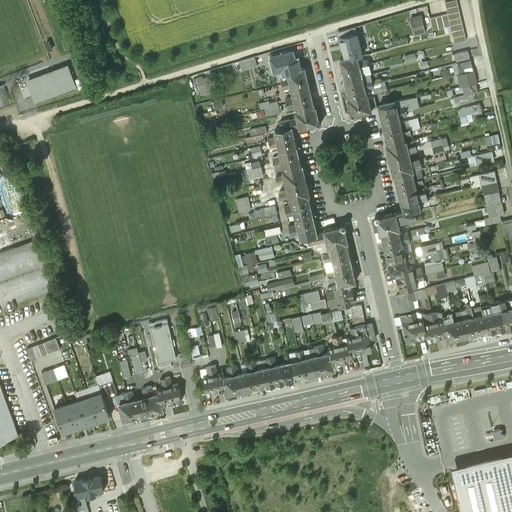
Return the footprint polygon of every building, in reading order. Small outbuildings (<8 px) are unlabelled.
[(457,0),(453,0),(445,2),(448,13),(430,17),(432,29),(450,25),(454,43),(466,40),(457,0)] [(421,14),(410,17),(414,35),(426,32),(421,14)] [(355,26),(339,31),(340,36),(357,32),(355,26)] [(357,32),(340,36),(342,48),(359,43),(357,32)] [(434,40),(427,42),(429,48),(436,46),(434,40)] [(301,48),(307,47),(306,42),(288,44),(288,51),(296,50),(297,57),(302,56),(301,48)] [(359,43),(342,48),(343,51),(344,51),(345,57),(345,58),(357,55),(362,54),(361,49),(369,47),(367,42),(359,43)] [(456,63),(471,59),(468,50),(451,54),(453,62),(456,61),(456,63)] [(270,57),(274,70),(282,68),(283,73),(288,72),(300,69),(300,68),(297,59),(294,60),(292,51),(270,57)] [(411,54),(404,55),(406,62),(412,60),(411,54)] [(357,55),(345,58),(345,57),(340,58),(341,64),(342,64),(342,68),(342,69),(360,65),(358,60),(357,55)] [(255,56),(240,61),(242,70),(258,65),(255,56)] [(457,74),(473,70),(471,59),(456,63),(452,64),(455,74),(457,74)] [(427,60),(420,62),(422,69),(429,67),(427,60)] [(360,65),(342,69),(343,72),(344,72),(345,78),(362,75),(361,70),(360,65)] [(47,74),(28,81),(30,87),(33,95),(35,101),(54,94),(54,93),(58,92),(76,86),(73,80),(70,72),(71,72),(68,66),(51,73),(52,75),(48,77),(47,74)] [(300,69),(288,72),(289,77),(290,81),(307,77),(305,67),(300,68),(300,69)] [(440,71),(442,77),(450,75),(449,69),(440,71)] [(473,70),(457,74),(460,87),(462,86),(476,83),(478,83),(474,70),(473,70)] [(362,75),(345,78),(346,85),(347,88),(364,84),(363,79),(362,75)] [(213,76),(203,78),(202,76),(197,78),(201,94),(214,91),(212,86),(215,85),(213,76)] [(307,77),(290,81),(292,86),(293,91),(310,87),(307,77)] [(476,83),(462,86),(465,95),(473,93),(478,92),(476,83)] [(364,84),(347,88),(348,92),(350,97),(350,98),(366,94),(366,93),(365,89),(364,84)] [(0,106),(11,102),(4,85),(0,86),(0,109),(1,109),(0,106)] [(310,87),(293,91),(294,96),(295,101),(312,97),(310,87)] [(366,94),(350,98),(350,97),(348,98),(351,110),(351,111),(350,112),(350,113),(351,115),(352,116),(354,116),(356,115),(356,113),(361,112),(372,110),(371,108),(369,97),(368,93),(366,93),(366,94)] [(465,95),(451,99),(453,107),(475,101),(473,93),(465,95)] [(374,96),(369,97),(371,108),(377,106),(374,96)] [(417,96),(396,101),(398,111),(406,110),(419,106),(417,96)] [(312,97),(295,101),(296,106),(297,110),(297,111),(314,106),(312,97)] [(396,101),(378,105),(378,106),(379,106),(380,112),(381,115),(398,111),(396,101)] [(480,103),(458,109),(460,117),(470,114),(482,111),(480,103)] [(279,105),(265,108),(267,115),(280,111),(279,105)] [(314,106),(297,111),(297,110),(296,110),(297,116),(299,125),(299,127),(311,124),(310,124),(316,123),(317,124),(319,124),(320,123),(321,121),(321,120),(320,119),(318,118),(315,106),(314,106)] [(398,111),(381,115),(381,118),(382,118),(383,125),(400,121),(399,116),(398,111)] [(482,111),(470,114),(473,120),(484,117),(482,111)] [(290,118),(280,121),(282,128),(291,126),(290,118)] [(400,121),(383,125),(385,131),(385,134),(402,130),(410,128),(409,122),(401,123),(400,121)] [(248,135),(248,139),(266,137),(265,125),(252,126),(253,134),(248,135)] [(282,128),(275,130),(276,135),(277,140),(294,136),(293,132),(293,133),(291,127),(292,126),(291,126),(282,128)] [(402,130),(385,134),(386,138),(387,138),(388,144),(387,144),(387,145),(405,140),(404,135),(402,130)] [(498,134),(485,137),(487,146),(500,143),(498,134)] [(294,136),(277,140),(278,145),(280,150),(296,146),(295,139),(294,136)] [(405,140),(387,145),(389,155),(409,150),(407,145),(406,140),(405,140)] [(443,144),(432,146),(437,162),(446,160),(443,144)] [(296,146),(280,150),(281,155),(282,160),(299,156),(298,152),(296,146)] [(409,150),(389,155),(394,174),(412,169),(412,170),(413,169),(412,164),(411,159),(409,150)] [(470,150),(460,152),(461,158),(471,156),(470,150)] [(492,151),(474,155),(477,165),(494,161),(492,151)] [(299,156),(282,160),(283,164),(284,169),(285,170),(303,165),(302,165),(301,165),(299,159),(300,159),(299,156)] [(453,161),(438,165),(440,173),(455,169),(453,161)] [(260,165),(248,168),(250,178),(263,175),(260,165)] [(303,165),(285,170),(284,169),(283,169),(284,174),(285,180),(305,175),(303,165)] [(412,169),(394,174),(396,174),(397,180),(396,180),(397,183),(414,179),(413,174),(412,170),(412,169)] [(495,170),(479,174),(482,184),(497,181),(495,170)] [(305,175),(285,180),(287,189),(289,194),(290,199),(292,199),(291,198),(310,194),(305,175)] [(414,179),(397,183),(398,186),(399,186),(400,193),(417,189),(415,184),(414,179)] [(497,181),(482,184),(484,193),(499,190),(497,181)] [(417,189),(400,193),(402,199),(401,199),(402,203),(419,198),(417,191),(417,189)] [(425,189),(417,191),(419,198),(427,196),(425,189)] [(499,190),(484,193),(487,206),(502,202),(499,190)] [(310,194),(291,198),(292,199),(293,204),(294,208),(311,204),(309,195),(310,194)] [(248,195),(237,198),(240,211),(251,208),(248,195)] [(419,198),(402,203),(403,206),(404,212),(404,213),(405,213),(415,210),(421,209),(420,203),(419,198)] [(502,202),(487,206),(489,217),(501,214),(505,213),(502,202)] [(277,218),(280,218),(278,204),(249,209),(250,217),(276,213),(277,218)] [(311,204),(294,208),(295,213),(296,217),(313,213),(311,208),(312,208),(311,204)] [(415,210),(405,213),(406,220),(416,218),(415,210)] [(397,212),(386,214),(386,215),(381,216),(380,215),(379,214),(378,214),(376,215),(375,217),(375,219),(376,220),(377,220),(381,232),(382,232),(382,231),(399,227),(399,228),(400,227),(399,222),(397,214),(397,212)] [(313,213),(296,217),(297,222),(298,227),(315,223),(315,219),(314,220),(313,213)] [(489,217),(485,218),(486,224),(502,220),(501,214),(489,217)] [(511,219),(502,221),(506,238),(511,236),(511,222),(511,221),(511,219)] [(231,224),(232,230),(245,227),(244,222),(231,224)] [(315,223),(298,227),(299,232),(301,237),(308,236),(317,233),(316,226),(315,223)] [(341,224),(340,226),(335,227),(335,226),(324,229),(325,231),(327,239),(328,245),(330,245),(330,244),(346,240),(347,241),(348,240),(345,228),(346,228),(346,227),(346,226),(346,225),(346,224),(345,223),(343,223),(341,224)] [(281,224),(266,228),(268,234),(283,230),(281,224)] [(399,227),(382,231),(382,232),(383,238),(384,241),(401,237),(400,232),(399,228),(399,227)] [(481,228),(467,233),(469,241),(484,237),(481,228)] [(317,233),(308,236),(309,243),(319,241),(317,233)] [(401,237),(384,241),(385,245),(385,244),(387,251),(404,247),(402,242),(401,237)] [(346,240),(330,244),(330,245),(331,249),(332,254),(349,250),(347,241),(346,240)] [(436,242),(421,246),(423,253),(438,250),(436,242)] [(238,254),(245,285),(261,281),(258,272),(270,269),(268,261),(258,263),(260,271),(251,274),(248,264),(259,261),(259,259),(276,254),(274,245),(238,254)] [(404,247),(387,251),(388,258),(389,261),(406,257),(405,252),(404,247)] [(349,250),(332,254),(333,259),(334,264),(351,260),(349,253),(350,253),(349,250)] [(489,259),(488,253),(472,255),(473,262),(489,259)] [(406,257),(389,261),(390,265),(392,272),(397,271),(397,270),(409,267),(408,266),(407,262),(406,257)] [(351,260),(334,264),(335,269),(337,273),(353,269),(353,266),(352,266),(351,260)] [(489,260),(472,264),(475,274),(491,270),(489,260)] [(409,267),(397,270),(397,271),(398,276),(398,280),(416,275),(414,271),(413,265),(408,266),(409,267)] [(291,268),(278,271),(279,277),(292,274),(291,268)] [(353,269),(337,273),(338,278),(339,283),(351,280),(351,281),(356,280),(353,269)] [(323,272),(309,276),(310,281),(324,277),(323,272)] [(475,274),(465,277),(471,298),(475,297),(472,284),(477,283),(475,274)] [(416,275),(398,280),(399,283),(400,283),(401,290),(418,285),(417,280),(416,275)] [(292,277),(266,283),(268,290),(294,284),(292,277)] [(351,280),(339,283),(334,284),(335,288),(327,290),(328,296),(353,290),(353,287),(352,287),(351,281),(351,280)] [(318,289),(300,294),(302,304),(321,298),(318,289)] [(353,290),(328,296),(331,306),(339,304),(355,300),(354,293),(353,290)] [(407,292),(396,295),(400,310),(400,311),(411,308),(407,292)] [(442,306),(450,306),(450,295),(442,295),(442,306)] [(321,298),(302,304),(304,310),(327,305),(325,297),(321,298)] [(225,300),(217,302),(219,311),(228,309),(225,300)] [(269,302),(265,303),(267,313),(266,313),(269,322),(273,321),(278,320),(276,310),(272,311),(271,306),(270,307),(269,302)] [(362,303),(350,306),(350,307),(352,312),(354,321),(365,319),(362,303)] [(215,306),(208,307),(210,319),(218,317),(215,306)] [(511,306),(508,307),(503,308),(508,326),(511,325),(511,306)] [(498,310),(494,311),(499,328),(508,326),(503,308),(498,310)] [(238,309),(231,311),(234,322),(241,320),(238,309)] [(341,309),(331,310),(333,320),(343,318),(341,309)] [(331,310),(321,313),(323,320),(323,323),(333,321),(333,320),(331,310)] [(206,311),(200,312),(203,325),(209,323),(206,311)] [(320,311),(312,312),(315,322),(323,320),(321,313),(320,311)] [(490,312),(484,313),(488,330),(488,331),(499,328),(494,311),(490,312)] [(311,312),(302,314),(304,324),(314,321),(311,312)] [(480,314),(475,315),(479,332),(482,332),(482,331),(488,330),(484,313),(480,314)] [(300,315),(292,317),(295,331),(304,329),(300,315)] [(470,316),(465,318),(469,334),(475,333),(479,332),(475,315),(470,316)] [(167,317),(150,321),(160,361),(172,358),(177,357),(167,317)] [(290,317),(283,319),(286,329),(293,327),(290,317)] [(419,318),(414,319),(418,336),(421,336),(421,335),(427,334),(428,334),(425,322),(424,317),(419,318)] [(439,319),(434,320),(438,337),(442,336),(447,334),(448,334),(445,322),(446,322),(445,317),(439,319)] [(460,319),(455,320),(459,337),(463,336),(469,334),(465,318),(460,319)] [(409,320),(404,322),(406,333),(407,339),(413,337),(415,337),(418,336),(414,319),(409,320)] [(425,322),(428,334),(427,334),(428,339),(434,338),(435,337),(438,337),(434,320),(430,321),(425,322)] [(446,322),(445,322),(448,334),(447,334),(449,339),(455,338),(456,337),(456,338),(459,337),(455,320),(450,321),(446,322)] [(372,321),(356,325),(358,333),(362,350),(372,347),(371,342),(370,339),(376,337),(372,321)] [(201,325),(187,329),(189,337),(203,333),(201,325)] [(244,329),(233,331),(237,344),(247,342),(244,329)] [(220,331),(214,333),(218,346),(223,345),(220,331)] [(214,333),(209,334),(211,345),(217,344),(214,333)] [(353,334),(348,335),(349,340),(352,352),(353,352),(362,350),(358,333),(353,334)] [(56,336),(43,341),(48,352),(60,347),(56,336)] [(344,341),(339,343),(343,359),(354,357),(353,352),(352,352),(349,340),(344,341)] [(43,341),(26,347),(31,359),(48,352),(43,341)] [(198,343),(190,346),(194,358),(202,356),(198,343)] [(335,344),(329,345),(330,350),(331,350),(334,362),(343,359),(339,343),(335,344)] [(130,355),(133,355),(136,371),(143,369),(138,346),(128,348),(130,355)] [(295,350),(290,351),(292,359),(296,376),(303,374),(303,375),(306,374),(302,357),(297,358),(295,350)] [(326,351),(321,352),(325,369),(335,367),(334,362),(331,350),(330,350),(326,351)] [(316,353),(311,354),(316,371),(325,369),(321,352),(316,353)] [(307,355),(302,357),(306,374),(316,371),(311,354),(307,355)] [(120,359),(125,376),(133,374),(128,357),(120,359)] [(172,358),(160,361),(161,367),(173,364),(172,358)] [(296,376),(292,359),(287,360),(282,361),(287,380),(296,377),(296,376)] [(277,362),(273,363),(277,382),(287,380),(282,361),(277,362)] [(64,363),(53,367),(58,377),(68,373),(64,363)] [(268,365),(263,366),(268,383),(268,384),(277,382),(273,363),(268,365)] [(258,367),(254,368),(258,385),(268,383),(263,366),(258,367)] [(53,367),(41,371),(45,382),(58,378),(58,377),(53,367)] [(249,369),(244,370),(248,388),(258,385),(254,368),(249,369)] [(110,370),(97,375),(102,390),(104,395),(117,391),(110,370)] [(218,372),(214,373),(218,390),(221,389),(226,387),(227,387),(225,375),(224,370),(218,372)] [(239,372),(234,373),(238,390),(248,388),(244,370),(239,372)] [(209,374),(203,375),(206,386),(205,386),(207,392),(213,391),(213,390),(214,390),(214,391),(218,390),(214,373),(209,374)] [(225,375),(227,387),(226,387),(228,392),(238,390),(234,373),(229,374),(225,375)] [(0,440),(19,434),(0,381),(0,440)] [(173,383),(168,384),(172,401),(183,398),(181,392),(181,393),(178,381),(173,383)] [(163,385),(158,387),(159,391),(162,403),(163,403),(172,401),(168,384),(163,385)] [(104,395),(102,390),(89,394),(98,420),(110,416),(110,415),(111,414),(104,395)] [(128,390),(115,394),(118,402),(119,402),(130,398),(128,390)] [(154,392),(150,393),(154,412),(157,411),(157,410),(164,408),(163,403),(162,403),(159,391),(154,392)] [(145,395),(140,396),(144,414),(154,412),(150,393),(145,395)] [(89,394),(79,398),(88,424),(98,420),(89,394)] [(135,397),(130,398),(134,416),(144,414),(140,396),(135,397)] [(79,398),(67,402),(76,428),(88,424),(79,398)] [(130,398),(119,402),(123,418),(134,416),(130,398)] [(76,428),(67,402),(55,406),(64,432),(76,428)] [(494,437),(495,440),(505,437),(502,428),(492,431),(493,432),(494,437)] [(511,511),(511,454),(453,468),(463,511),(511,511)] [(100,473),(88,476),(92,493),(96,492),(96,489),(104,487),(100,473)] [(88,476),(75,479),(78,494),(87,492),(87,494),(92,493),(88,476)] [(85,495),(73,498),(77,510),(88,507),(85,495)]
